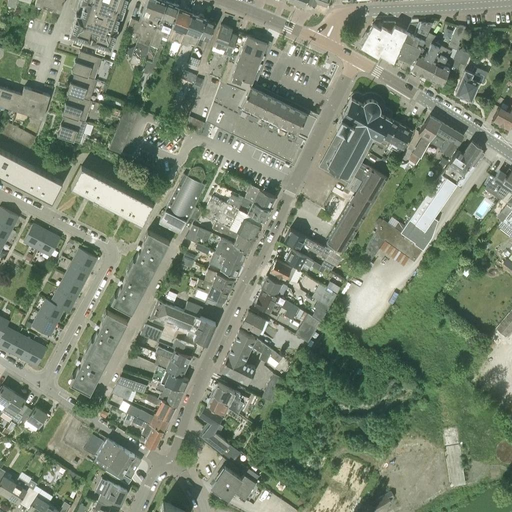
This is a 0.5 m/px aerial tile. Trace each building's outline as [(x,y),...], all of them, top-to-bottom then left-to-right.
[(62,0),(35,0),(35,2),(59,10),(62,0)] [(79,0),(80,0),(76,12),(76,11),(69,32),(69,33),(110,46),(111,46),(118,26),(117,25),(116,25),(120,14),(121,15),(121,14),(122,14),(126,0),(79,0)] [(155,30),(167,0),(166,0),(146,0),(139,20),(131,17),(126,31),(132,33),(133,31),(140,34),(132,53),(129,62),(141,66),(144,59),(155,31),(155,30)] [(167,37),(179,7),(179,6),(179,5),(178,5),(167,0),(155,30),(155,31),(144,59),(152,62),(162,35),(167,37)] [(181,42),(192,12),(190,12),(191,10),(184,7),(184,9),(179,7),(167,37),(166,39),(173,41),(174,39),(181,42)] [(189,40),(196,42),(205,18),(204,17),(203,15),(200,13),(198,15),(192,12),(181,42),(187,44),(189,40)] [(205,18),(196,42),(202,45),(205,37),(209,38),(215,21),(213,21),(213,18),(211,17),(209,19),(205,18)] [(378,58),(392,66),(394,60),(408,31),(406,30),(394,24),(395,22),(383,21),(380,27),(372,23),(359,49),(377,60),(378,58)] [(408,31),(394,60),(410,67),(427,31),(432,22),(410,22),(406,30),(408,31)] [(229,55),(233,43),(237,34),(230,32),(232,28),(220,23),(213,44),(212,48),(222,53),(229,55)] [(466,26),(457,25),(448,45),(454,47),(449,58),(447,57),(451,49),(445,47),(427,82),(440,89),(446,74),(458,45),(466,26)] [(444,29),(442,36),(450,37),(451,30),(444,29)] [(205,120),(208,121),(289,160),(291,162),(300,143),(302,144),(316,117),(315,117),(311,115),(306,113),(307,112),(306,112),(306,113),(288,104),(288,103),(287,103),(287,104),(278,99),(279,99),(278,98),(278,99),(270,95),(269,94),(268,94),(259,90),(250,86),(250,85),(252,81),(255,71),(256,72),(256,71),(255,71),(259,62),(259,61),(262,52),(263,52),(263,51),(266,42),(266,41),(266,42),(257,38),(256,38),(251,37),(252,36),(238,31),(234,41),(229,55),(205,120)] [(427,82),(445,47),(437,43),(436,44),(431,43),(435,35),(427,31),(410,67),(408,72),(427,82)] [(453,77),(459,62),(465,65),(470,53),(464,51),(465,48),(458,45),(446,74),(453,77)] [(71,71),(75,72),(94,78),(101,57),(80,50),(76,60),(75,60),(74,62),(76,62),(73,70),(71,69),(71,71)] [(462,95),(462,96),(472,72),(465,69),(455,91),(462,95)] [(182,78),(193,82),(196,75),(185,71),(182,78)] [(66,92),(70,93),(89,99),(96,79),(94,78),(75,72),(71,82),(70,81),(69,83),(71,83),(68,91),(67,90),(66,92)] [(472,72),(462,96),(463,98),(467,99),(469,99),(469,98),(470,98),(480,76),(472,72)] [(203,79),(196,76),(193,85),(200,87),(203,79)] [(0,104),(42,118),(50,94),(24,86),(22,93),(0,86),(0,104)] [(373,137),(377,139),(378,139),(390,117),(391,115),(391,114),(391,113),(390,112),(390,111),(389,110),(388,109),(388,108),(386,108),(385,108),(384,108),(384,107),(384,104),(383,102),(382,100),(381,97),(380,97),(379,96),(377,94),(375,93),(373,93),(370,93),(368,93),(365,93),(363,94),(362,95),(361,95),(361,94),(360,93),(359,93),(357,92),(356,92),(355,92),(354,93),(353,93),(352,94),(351,95),(350,96),(350,97),(346,104),(336,122),(334,121),(334,122),(340,126),(319,165),(320,165),(320,164),(338,175),(348,180),(348,181),(349,181),(373,137)] [(92,100),(89,99),(70,93),(67,103),(65,102),(65,104),(66,104),(64,112),(62,111),(62,113),(65,114),(85,120),(92,100)] [(499,106),(492,118),(509,127),(511,120),(511,103),(508,111),(499,106)] [(124,111),(136,116),(138,110),(126,105),(124,111)] [(121,117),(133,122),(136,116),(124,111),(121,117)] [(87,121),(85,120),(65,114),(62,124),(61,124),(60,125),(62,126),(59,133),(57,133),(57,134),(80,142),(87,121)] [(430,114),(418,133),(422,135),(412,151),(412,152),(408,159),(415,163),(440,120),(430,114)] [(200,133),(204,123),(197,120),(198,119),(189,116),(185,127),(191,129),(193,131),(200,133)] [(119,123),(131,128),(133,122),(121,117),(119,123)] [(384,144),(387,138),(390,140),(387,147),(391,149),(392,147),(400,152),(412,130),(390,117),(378,139),(378,140),(384,144)] [(5,120),(0,129),(0,132),(30,148),(36,136),(5,120)] [(440,120),(415,163),(416,163),(432,135),(443,141),(439,147),(450,155),(457,143),(463,134),(440,120)] [(116,129),(128,134),(131,128),(119,123),(116,129)] [(114,136),(126,140),(128,134),(116,129),(114,136)] [(111,142),(123,147),(126,140),(114,136),(111,142)] [(484,153),(480,149),(481,147),(472,140),(463,152),(458,149),(441,173),(456,184),(461,187),(484,153)] [(121,153),(123,147),(111,142),(109,148),(121,153)] [(0,148),(0,173),(16,181),(26,162),(0,148)] [(31,190),(35,192),(35,193),(36,192),(52,200),(62,180),(26,162),(16,181),(32,189),(31,190)] [(366,164),(358,178),(363,181),(351,201),(350,201),(328,238),(343,248),(374,198),(374,199),(388,177),(371,167),(366,164)] [(86,194),(90,196),(91,195),(107,204),(117,184),(81,166),(71,185),(87,193),(86,194)] [(196,166),(195,166),(190,167),(190,169),(187,175),(183,173),(164,209),(165,210),(158,222),(179,232),(205,184),(201,182),(205,175),(204,170),(203,169),(202,168),(202,167),(201,167),(200,166),(198,166),(197,166),(196,166)] [(511,170),(509,168),(505,174),(504,175),(498,171),(494,177),(490,174),(483,184),(500,195),(506,188),(509,190),(511,186),(511,170)] [(383,219),(374,233),(384,240),(414,260),(431,235),(437,219),(433,216),(456,184),(441,173),(400,231),(383,219)] [(253,200),(269,208),(275,195),(265,191),(249,183),(245,190),(247,191),(244,196),(244,197),(253,201),(253,200)] [(117,184),(107,204),(122,211),(121,212),(124,213),(126,215),(126,214),(142,222),(152,202),(117,184)] [(227,188),(217,184),(211,195),(220,200),(238,208),(238,207),(263,219),(269,208),(253,200),(253,201),(244,197),(244,196),(239,194),(238,196),(231,193),(228,198),(223,195),(227,188)] [(506,202),(508,200),(511,203),(511,186),(509,190),(506,188),(500,195),(502,197),(501,198),(506,202)] [(254,238),(263,219),(238,207),(238,208),(220,200),(211,195),(202,214),(215,220),(254,238)] [(511,208),(507,205),(501,212),(505,215),(511,208)] [(0,222),(11,228),(18,215),(1,206),(0,206),(0,222)] [(190,217),(196,220),(202,210),(196,206),(190,217)] [(511,208),(505,215),(506,215),(497,226),(511,237),(511,208)] [(249,249),(254,238),(215,220),(212,227),(236,237),(233,243),(247,249),(249,249)] [(0,239),(4,242),(11,228),(0,222),(0,239)] [(37,247),(45,231),(39,228),(40,227),(32,223),(23,240),(37,247)] [(189,229),(207,238),(210,232),(192,224),(189,229)] [(290,227),(284,238),(308,250),(309,248),(320,253),(320,254),(326,257),(330,249),(324,246),(290,227)] [(130,266),(150,276),(169,241),(149,230),(141,246),(140,245),(138,249),(138,250),(139,250),(130,266)] [(51,234),(45,231),(37,247),(50,255),(60,237),(52,233),(51,234)] [(370,260),(384,240),(374,233),(361,254),(362,255),(357,261),(369,270),(374,263),(370,260)] [(247,249),(233,243),(220,237),(214,250),(241,262),(244,257),(245,257),(247,253),(246,252),(247,249)] [(238,268),(241,263),(241,262),(214,250),(198,243),(195,248),(213,257),(210,264),(236,275),(236,273),(238,274),(240,269),(238,268)] [(72,261),(89,269),(92,263),(93,264),(97,256),(79,247),(72,261)] [(285,258),(301,266),(304,261),(318,270),(321,265),(321,264),(291,247),(288,252),(286,251),(284,256),(285,257),(285,258)] [(183,257),(193,261),(196,255),(185,251),(183,257)] [(197,262),(193,261),(183,257),(180,263),(195,268),(197,262)] [(273,264),(270,270),(290,280),(293,272),(305,280),(306,280),(308,276),(296,268),(291,266),(276,258),(275,259),(273,260),(272,262),(273,264)] [(325,258),(321,264),(321,265),(331,270),(335,264),(325,258)] [(65,274),(82,283),(86,276),(85,275),(89,269),(72,261),(65,274)] [(131,311),(150,276),(130,266),(122,281),(121,281),(119,285),(120,285),(112,301),(131,311)] [(208,269),(204,280),(212,283),(213,282),(229,289),(233,278),(208,269)] [(58,287),(74,296),(78,290),(79,290),(82,283),(65,274),(58,287)] [(262,286),(261,287),(275,294),(281,297),(282,296),(287,285),(266,274),(260,285),(262,286)] [(212,283),(204,280),(199,278),(195,287),(208,292),(205,300),(221,306),(224,300),(226,297),(229,289),(213,282),(212,283)] [(329,307),(337,293),(333,291),(331,289),(320,283),(312,296),(318,299),(329,307)] [(71,302),(74,296),(58,287),(52,300),(51,301),(63,307),(68,310),(72,302),(71,302)] [(254,302),(263,307),(277,314),(281,306),(286,309),(284,314),(292,318),(298,307),(285,298),(282,296),(281,297),(275,294),(261,287),(257,296),(256,295),(253,301),(254,301),(254,302)] [(169,291),(167,298),(176,301),(178,294),(169,291)] [(60,314),(63,307),(51,301),(52,300),(46,297),(39,311),(55,320),(59,314),(60,314)] [(149,319),(164,325),(167,319),(189,328),(186,334),(193,337),(193,336),(206,342),(215,322),(206,318),(199,316),(184,309),(173,305),(165,302),(158,299),(149,319)] [(311,315),(321,321),(329,307),(318,299),(314,305),(316,307),(311,315)] [(203,308),(187,301),(184,309),(199,316),(203,308)] [(511,327),(511,309),(496,328),(505,336),(511,327)] [(126,320),(115,314),(107,310),(99,326),(98,325),(96,329),(97,330),(89,345),(108,355),(126,320)] [(32,325),(49,334),(53,327),(52,326),(55,320),(39,311),(32,325)] [(248,311),(242,323),(262,333),(268,321),(248,311)] [(295,333),(308,341),(321,321),(311,315),(308,313),(295,333)] [(0,316),(0,336),(6,326),(9,321),(0,316)] [(165,332),(145,324),(140,334),(160,342),(165,332)] [(6,326),(0,336),(0,345),(4,347),(4,346),(10,349),(19,333),(6,326)] [(272,349),(256,336),(239,329),(228,354),(227,353),(219,369),(248,382),(256,365),(245,361),(251,346),(261,352),(259,358),(267,361),(269,355),(279,362),(282,357),(272,349)] [(32,340),(19,333),(10,349),(17,353),(16,354),(23,358),(32,340)] [(174,348),(191,355),(191,354),(190,354),(194,345),(176,337),(172,347),(174,348)] [(32,340),(23,358),(24,358),(24,357),(30,360),(29,361),(37,365),(46,347),(32,340)] [(89,391),(108,355),(89,345),(80,361),(79,360),(77,364),(77,365),(78,365),(70,381),(89,391)] [(138,354),(151,355),(152,347),(139,346),(138,354)] [(158,346),(155,352),(158,353),(186,365),(191,355),(174,348),(172,352),(158,346)] [(165,368),(182,375),(186,365),(158,353),(154,363),(158,365),(158,364),(165,368)] [(165,382),(183,389),(188,378),(182,375),(165,368),(158,364),(158,365),(152,376),(159,380),(158,380),(165,382)] [(273,401),(284,378),(273,373),(262,396),(273,401)] [(120,376),(116,383),(133,389),(136,381),(120,376)] [(175,405),(176,405),(183,389),(165,382),(158,380),(155,388),(161,391),(158,397),(175,405)] [(234,403),(231,409),(232,409),(238,413),(244,401),(240,399),(241,397),(239,396),(240,393),(217,382),(214,383),(213,385),(214,388),(212,393),(234,403)] [(128,399),(133,389),(116,383),(112,392),(128,399)] [(0,387),(0,401),(5,404),(14,391),(3,384),(4,384),(3,384),(0,388),(0,387)] [(14,391),(5,404),(16,412),(14,415),(19,419),(28,406),(22,403),(25,398),(14,391)] [(168,418),(175,405),(158,397),(155,396),(144,393),(143,397),(145,399),(159,405),(155,412),(168,418)] [(207,403),(224,412),(226,408),(227,409),(228,407),(231,409),(234,403),(212,393),(210,396),(207,397),(206,399),(207,402),(207,403)] [(168,418),(155,412),(154,415),(141,409),(130,404),(126,412),(127,412),(139,418),(163,429),(168,418)] [(38,426),(47,413),(46,412),(36,406),(36,405),(33,409),(28,406),(19,419),(24,422),(27,419),(38,426)] [(222,416),(205,405),(200,414),(212,422),(207,428),(212,432),(213,430),(222,416)] [(139,418),(127,412),(123,421),(124,421),(124,423),(129,425),(129,424),(130,424),(131,421),(144,427),(141,432),(147,435),(144,441),(154,446),(163,429),(139,418)] [(11,431),(16,425),(11,422),(7,428),(11,431)] [(207,428),(201,435),(224,453),(230,444),(213,430),(212,432),(207,428)] [(93,461),(120,478),(128,483),(131,478),(129,477),(141,458),(120,445),(119,444),(107,437),(105,441),(97,436),(88,451),(96,456),(93,461)] [(243,473),(242,475),(225,465),(211,485),(228,496),(232,490),(248,500),(259,484),(243,473)] [(259,474),(245,465),(245,466),(241,471),(255,480),(259,474)] [(0,490),(6,495),(15,481),(4,474),(6,471),(0,468),(0,467),(0,490)] [(33,490),(36,485),(37,483),(30,479),(28,482),(19,476),(15,481),(6,495),(17,501),(17,502),(20,498),(26,501),(33,490)] [(97,500),(110,506),(113,500),(120,503),(127,489),(107,480),(97,500)] [(28,509),(33,511),(41,511),(48,502),(53,495),(36,485),(33,490),(26,501),(31,504),(28,509)] [(393,495),(393,494),(390,490),(378,497),(378,499),(369,504),(373,510),(374,511),(391,501),(389,498),(393,495)] [(108,511),(110,506),(97,500),(97,501),(98,501),(95,507),(99,509),(97,511),(108,511)] [(64,511),(70,504),(64,501),(59,509),(48,502),(41,511),(64,511)] [(184,511),(185,511),(164,501),(159,511),(184,511)]
